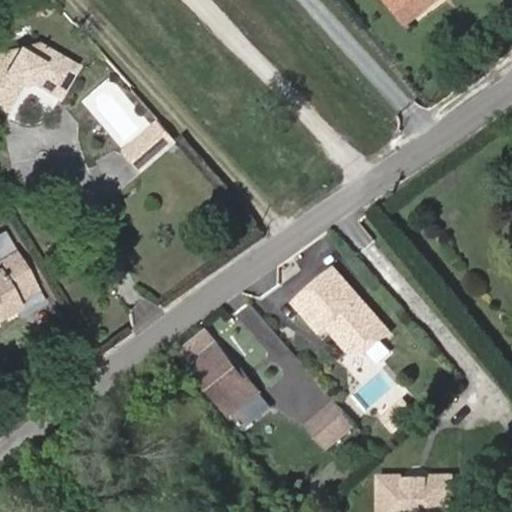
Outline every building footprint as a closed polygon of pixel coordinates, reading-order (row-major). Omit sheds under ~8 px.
[(390,0),(398,10),(410,1),(420,16),(442,0),(390,0)] [(410,1),(398,10),(408,25),(420,16),(410,1)] [(0,115),(3,117),(15,92),(29,88),(55,102),(73,68),(33,47),(0,57),(0,115)] [(113,123),(101,130),(111,148),(123,142),(113,123)] [(158,124),(125,154),(141,173),(174,142),(158,124)] [(27,312),(42,304),(3,235),(0,236),(0,244),(8,259),(0,263),(0,314),(15,306),(12,301),(18,298),(27,312)] [(0,263),(8,259),(0,244),(0,263)] [(337,268),(297,302),(324,333),(331,326),(333,329),(336,327),(339,331),(340,337),(352,351),(370,353),(393,333),(337,268)] [(27,312),(18,298),(12,301),(15,306),(21,316),(27,312)] [(208,331),(182,352),(234,417),(263,394),(252,380),(249,382),(241,373),(208,331)] [(245,370),(241,373),(249,382),(252,380),(245,370)] [(337,400),(307,426),(326,448),(356,422),(337,400)] [(406,400),(387,416),(397,428),(416,411),(406,400)] [(93,432),(78,444),(104,477),(119,466),(93,432)] [(104,477),(78,444),(43,471),(69,505),(104,477)] [(378,478),(378,511),(452,511),(452,478),(428,478),(424,483),(408,483),(403,478),(378,478)]
